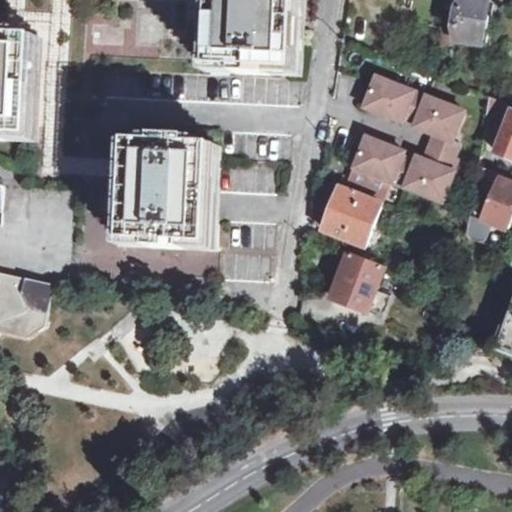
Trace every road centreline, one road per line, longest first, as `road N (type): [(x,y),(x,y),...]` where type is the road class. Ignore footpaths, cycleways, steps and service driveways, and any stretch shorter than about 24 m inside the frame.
road 1 (tertiary): [(511,415),(392,421),(284,450),(184,511)]
road 2 (unclassified): [(329,0),(277,325)]
